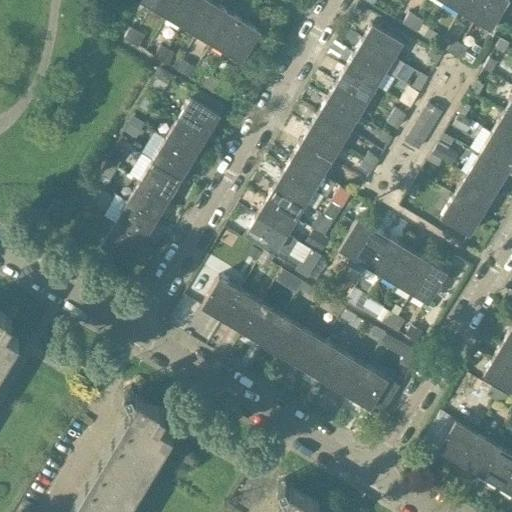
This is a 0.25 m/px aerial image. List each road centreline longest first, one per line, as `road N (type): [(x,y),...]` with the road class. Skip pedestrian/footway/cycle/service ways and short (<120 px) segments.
road 1 (residential): [(135,329),(332,0)]
road 2 (residential): [(511,235),(371,472)]
road 3 (residential): [(46,511),(104,413),(107,378),(135,329)]
road 4 (residential): [(288,422),(135,329)]
road 5 (residential): [(135,329),(0,249)]
